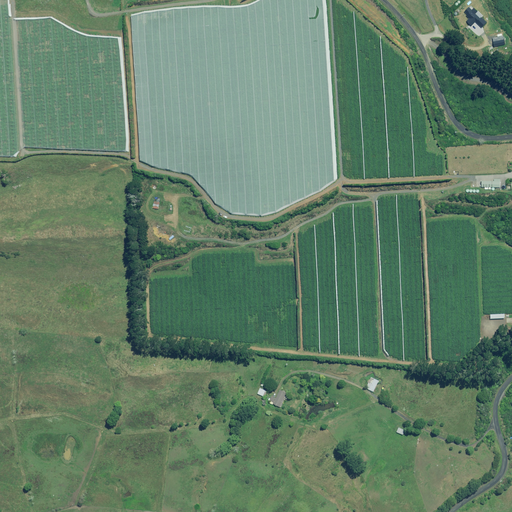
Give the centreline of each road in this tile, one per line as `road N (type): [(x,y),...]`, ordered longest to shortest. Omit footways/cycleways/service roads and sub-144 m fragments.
road 1 (tertiary): [(511,136),(479,137),(456,124),(414,36),(382,0)]
road 2 (tertiary): [(451,511),(504,468),(495,408),(511,377)]
